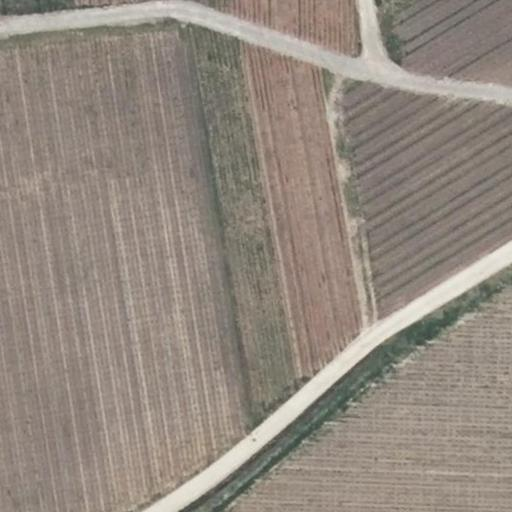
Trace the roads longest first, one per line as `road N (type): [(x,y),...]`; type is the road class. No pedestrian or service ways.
road 1 (track): [(0,29),(187,13),(352,69),(511,97)]
road 2 (track): [(511,250),(357,348),(211,479),(160,511)]
road 3 (track): [(352,69),(333,91),(376,335)]
